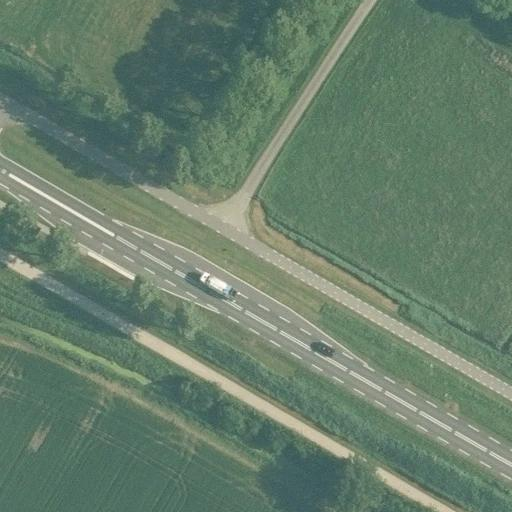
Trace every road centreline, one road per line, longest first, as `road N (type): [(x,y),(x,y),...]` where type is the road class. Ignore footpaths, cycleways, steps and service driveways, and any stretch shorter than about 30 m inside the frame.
road 1 (secondary): [(511,463),(0,167)]
road 2 (unclassified): [(511,392),(0,98)]
road 3 (unclassified): [(444,511),(0,253)]
